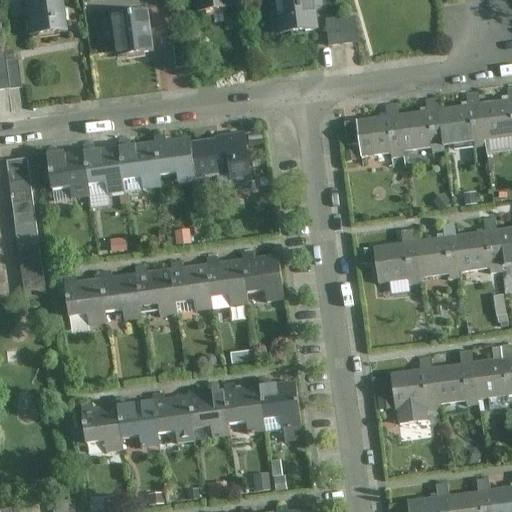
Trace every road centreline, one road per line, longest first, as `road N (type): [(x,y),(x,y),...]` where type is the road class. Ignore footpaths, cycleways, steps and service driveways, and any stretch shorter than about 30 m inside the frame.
road 1 (residential): [(305,93),(361,511)]
road 2 (residential): [(305,93),(0,134)]
road 3 (residential): [(478,0),(485,67),(305,93)]
